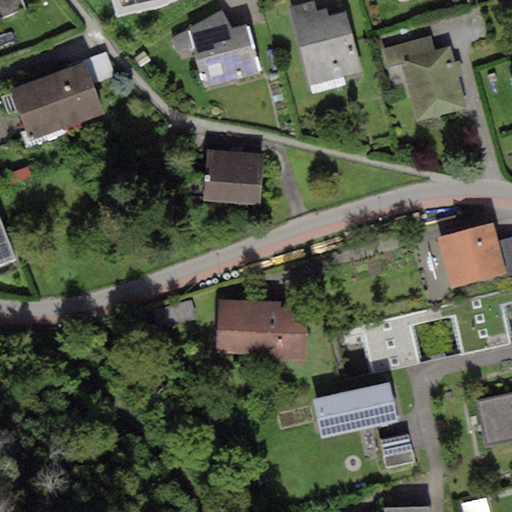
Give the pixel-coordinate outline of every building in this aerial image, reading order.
[(0,0),(0,17),(0,18),(25,8),(21,0),(0,0)] [(111,0),(117,17),(159,8),(177,0),(111,0)] [(313,2),(289,8),(309,84),(360,71),(345,13),(328,17),(326,7),(315,10),(313,2)] [(221,11),(172,38),(179,60),(195,56),(204,89),(257,74),(245,24),(231,27),(221,11)] [(400,60),(435,51),(431,35),(381,48),(386,64),(400,60)] [(435,51),(400,60),(416,123),(471,109),(459,61),(454,62),(450,48),(435,51)] [(150,60),(144,51),(133,59),(140,68),(150,60)] [(105,54),(84,62),(94,85),(115,77),(105,54)] [(84,62),(10,92),(30,142),(105,113),(94,85),(84,62)] [(263,154),(207,149),(205,168),(202,195),(202,200),(258,205),(263,154)] [(183,193),(202,195),(205,168),(186,166),(183,193)] [(0,216),(0,265),(17,259),(0,216)] [(491,224),(438,239),(451,288),(505,274),(496,242),(491,224)] [(511,237),(496,242),(505,274),(511,271),(511,237)] [(511,293),(362,325),(373,374),(415,365),(407,327),(455,316),(463,353),(507,344),(499,306),(511,302),(511,293)] [(306,307),(221,301),(218,354),(303,360),(306,307)] [(388,384),(314,401),(322,440),(397,423),(388,384)] [(511,397),(478,405),(487,447),(511,441),(511,397)] [(411,449),(383,455),(386,468),(414,463),(411,449)] [(491,511),(488,498),(465,502),(467,511),(491,511)]
